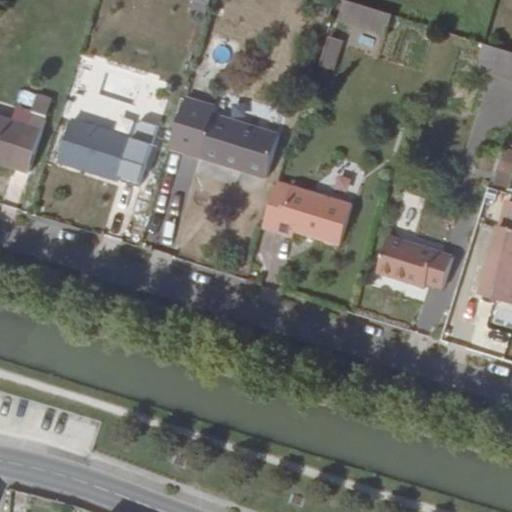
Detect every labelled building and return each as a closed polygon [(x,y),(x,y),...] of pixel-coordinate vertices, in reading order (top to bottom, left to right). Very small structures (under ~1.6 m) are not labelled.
[(191,0),(189,14),(205,17),(208,0),(191,0)] [(347,0),(336,0),(333,11),(343,14),(347,0)] [(366,1),(363,0),(347,0),(343,14),(361,20),(366,1)] [(390,29),(395,9),(366,1),(361,20),(390,29)] [(235,55),(238,46),(213,36),(210,46),(235,55)] [(333,68),(341,41),(327,37),(319,64),(333,68)] [(511,45),(494,40),(487,64),(511,71),(511,45)] [(205,46),(185,101),(211,111),(231,56),(205,46)] [(33,108),(47,113),(52,93),(38,89),(33,108)] [(0,155),(33,166),(47,113),(33,108),(30,116),(0,107),(0,155)] [(217,108),(204,151),(270,171),(282,127),(217,108)] [(75,114),(65,154),(142,178),(156,134),(136,127),(135,131),(75,114)] [(492,185),(508,189),(511,173),(511,150),(502,148),(492,185)] [(284,173),(269,222),(302,233),(304,224),(348,238),(358,196),(284,173)] [(511,221),(507,220),(481,315),(511,323),(511,221)] [(397,228),(386,267),(436,281),(437,275),(450,279),(459,246),(397,228)]
